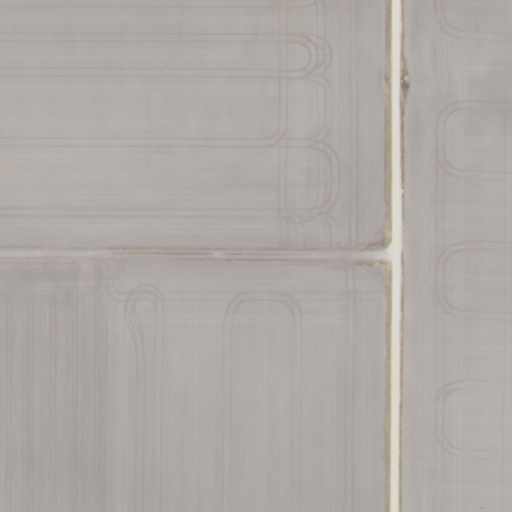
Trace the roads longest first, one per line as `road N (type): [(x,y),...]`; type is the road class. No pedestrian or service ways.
road 1 (residential): [(392,511),(394,0)]
road 2 (track): [(0,255),(394,259)]
